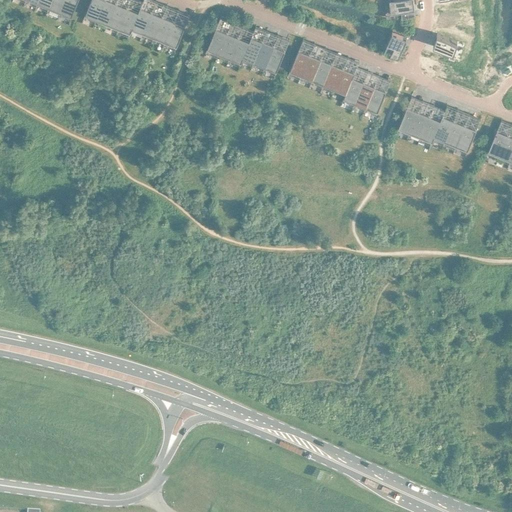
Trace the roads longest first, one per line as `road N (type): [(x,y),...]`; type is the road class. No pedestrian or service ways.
road 1 (primary): [(440,511),(225,417)]
road 2 (primary): [(192,404),(179,391),(0,345)]
road 3 (primary): [(0,358),(192,404)]
road 4 (residential): [(412,80),(231,6)]
road 5 (primary): [(0,479),(112,495),(153,484)]
